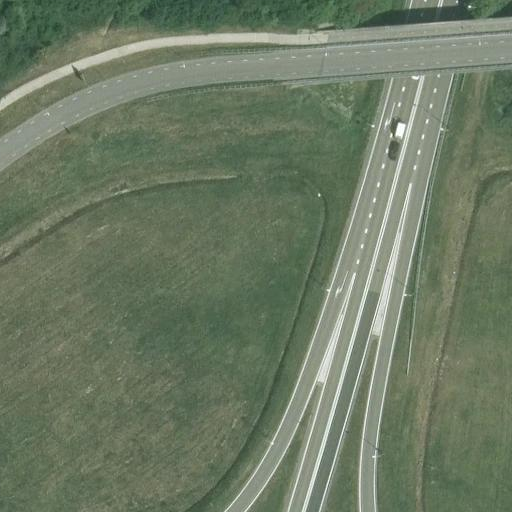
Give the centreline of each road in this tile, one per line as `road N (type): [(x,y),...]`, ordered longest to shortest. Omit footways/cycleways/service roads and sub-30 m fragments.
road 1 (secondary): [(0,155),(74,109),(141,83),(511,47)]
road 2 (trunk): [(368,511),(397,177)]
road 3 (trunk): [(370,276),(307,378),(265,472),(235,511)]
road 4 (trunk): [(302,511),(370,276)]
road 5 (trunk): [(397,177),(440,0)]
